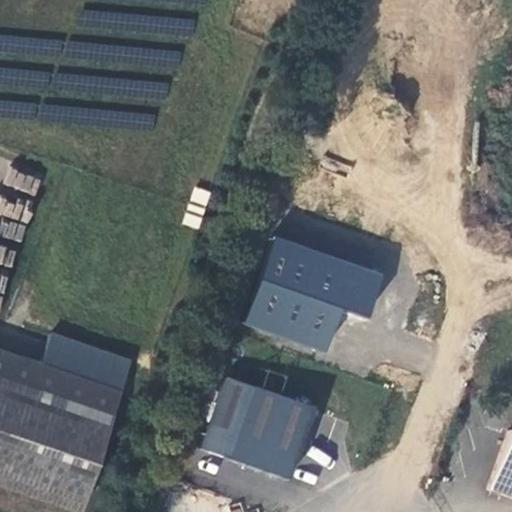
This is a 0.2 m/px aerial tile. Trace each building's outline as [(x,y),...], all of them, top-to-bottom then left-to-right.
[(4,184),(35,195),(41,178),(9,167),(4,184)] [(198,228),(210,192),(194,186),(182,222),(198,228)] [(273,237),(246,327),(328,352),(341,310),(370,318),(384,271),(273,237)] [(0,486),(76,511),(78,511),(110,417),(0,380),(0,486)] [(310,409),(222,380),(197,450),(284,482),(310,409)] [(511,495),(511,429),(508,428),(488,486),(511,495)]
